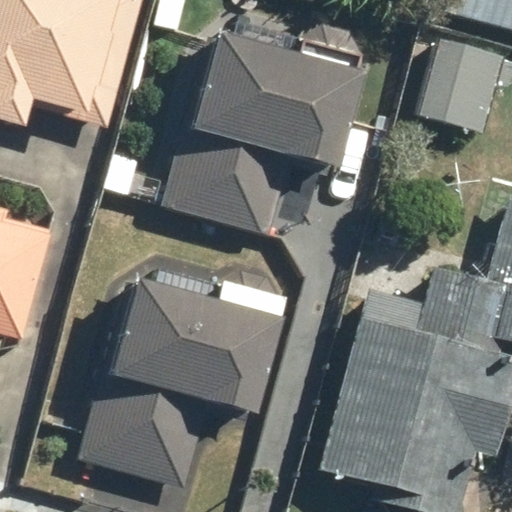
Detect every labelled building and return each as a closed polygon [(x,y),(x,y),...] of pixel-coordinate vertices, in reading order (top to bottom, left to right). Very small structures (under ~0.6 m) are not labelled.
[(143,0),(0,0),(0,105),(107,134),(143,0)] [(511,0),(433,0),(511,20),(511,0)] [(355,62),(184,16),(157,116),(175,137),(159,194),(229,213),(246,149),(325,171),(355,62)] [(500,53),(425,30),(401,109),(476,132),(500,53)] [(511,189),(497,185),(470,273),(433,262),(418,313),(348,292),(296,466),(430,506),(481,337),(511,346),(511,189)] [(39,211),(0,202),(0,332),(11,335),(39,211)] [(245,424),(277,309),(106,261),(76,369),(107,377),(87,447),(173,471),(190,409),(245,424)]
